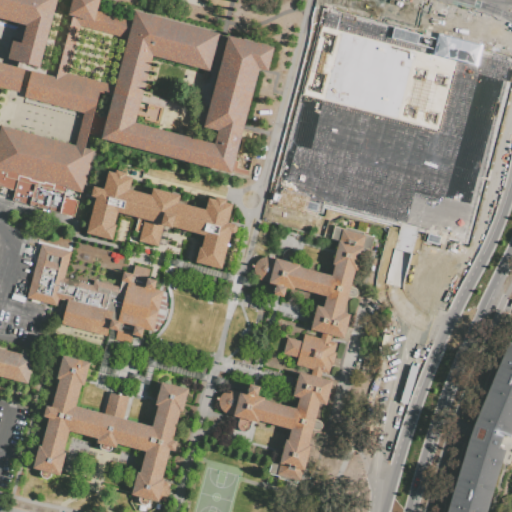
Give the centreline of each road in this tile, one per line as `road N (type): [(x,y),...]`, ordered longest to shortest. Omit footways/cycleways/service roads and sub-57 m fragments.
road 1 (tertiary): [(405,511),(446,386),(511,242)]
road 2 (tertiary): [(511,180),(405,427)]
